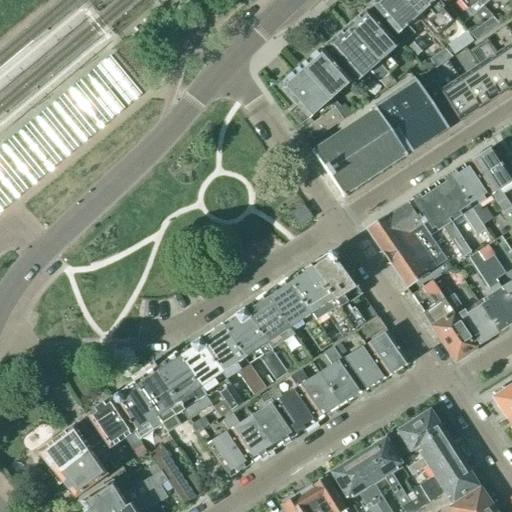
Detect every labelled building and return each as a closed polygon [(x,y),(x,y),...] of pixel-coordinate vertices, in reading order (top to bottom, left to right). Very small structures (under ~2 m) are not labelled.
[(160,0),(157,3),(163,11),(165,14),(182,0),(160,0)] [(407,28),(417,19),(400,0),(379,0),(372,7),(405,43),(414,35),(407,28)] [(400,0),(417,19),(428,9),(433,15),(426,22),(438,36),(453,22),(442,10),(444,9),(435,0),(400,0)] [(457,0),(472,17),(483,7),(476,0),(440,0),(443,3),(446,0),(457,0)] [(347,29),(394,83),(403,77),(386,57),(397,47),(366,12),(347,29)] [(486,24),(491,31),(499,26),(493,19),(486,24)] [(479,29),(484,36),(491,31),(486,24),(482,26),(479,29)] [(396,85),(394,83),(347,29),(327,47),(358,82),(370,71),(387,91),(396,85)] [(476,42),(484,36),(479,29),(470,35),(476,42)] [(446,50),(455,42),(447,31),(437,39),(446,50)] [(416,57),(426,48),(418,39),(408,48),(416,57)] [(511,45),(497,55),(511,77),(511,45)] [(445,51),(437,56),(441,61),(443,65),(452,58),(445,51)] [(300,70),(329,102),(349,84),(321,52),(300,70)] [(511,77),(497,55),(478,67),(498,97),(511,88),(511,77)] [(432,65),(436,70),(443,65),(437,56),(430,61),(432,65)] [(478,67),(459,80),(479,110),(498,97),(478,67)] [(308,121),(329,102),(300,70),(284,85),(283,92),(297,108),(290,114),(300,126),(307,120),(308,121)] [(448,130),(414,79),(371,107),(374,111),(372,113),(373,113),(363,120),(362,119),(360,121),(361,121),(350,128),(350,127),(348,129),(348,130),(338,136),(337,136),(335,137),(336,138),(325,145),(325,144),(323,145),(323,146),(314,152),(313,152),(311,153),(313,155),(342,196),(342,197),(343,199),(346,198),(345,197),(354,191),(355,191),(357,190),(356,189),(367,182),(368,183),(370,182),(369,181),(380,174),(380,175),(382,173),(392,166),(393,166),(395,165),(394,164),(404,158),(405,159),(407,157),(406,156),(410,153),(411,155),(413,153),(412,152),(422,145),(423,147),(424,146),(424,144),(434,138),(434,139),(436,138),(435,137),(445,130),(446,131),(448,130)] [(459,80),(440,93),(459,123),(479,110),(459,80)] [(341,108),(336,112),(343,121),(352,115),(344,105),(342,107),(341,108)] [(313,142),(343,121),(336,112),(335,109),(305,131),(313,142)] [(491,197),(491,198),(511,228),(511,209),(500,192),(511,183),(511,180),(491,149),(469,164),(491,197)] [(478,206),(491,198),(491,197),(469,164),(449,177),(482,227),(494,220),(486,208),(481,211),(478,206)] [(485,232),(482,227),(449,177),(428,191),(450,224),(451,224),(463,216),(476,237),(485,232)] [(464,257),(470,254),(451,224),(450,224),(428,191),(408,204),(430,238),(431,237),(443,230),(447,236),(449,235),(461,254),(462,254),(464,257)] [(447,261),(431,237),(430,238),(408,204),(387,218),(366,232),(406,290),(426,276),(426,275),(436,269),(447,261)] [(299,228),(312,219),(303,207),(291,216),(299,228)] [(478,253),(499,284),(506,280),(504,275),(505,274),(488,247),(478,253)] [(498,285),(499,284),(478,253),(468,260),(492,296),(479,304),(499,335),(511,326),(511,304),(502,290),(498,285)] [(310,268),(352,332),(363,324),(353,310),(351,312),(347,305),(362,296),(336,259),(337,258),(328,256),(328,257),(310,268)] [(352,332),(310,268),(301,274),(301,275),(289,283),(315,322),(325,316),(328,318),(341,339),(352,332)] [(499,335),(479,304),(466,313),(454,296),(452,297),(439,279),(433,284),(477,349),(499,335)] [(331,346),(315,322),(289,283),(288,283),(279,289),(267,297),(293,337),(303,330),(303,331),(306,333),(319,353),(331,346)] [(477,349),(433,284),(432,283),(412,298),(417,306),(430,297),(436,305),(424,315),(456,363),(477,349)] [(511,304),(511,283),(502,290),(511,304)] [(308,361),(293,337),(267,297),(266,298),(266,297),(256,303),(257,304),(244,312),(271,351),(281,345),(284,347),(297,368),(308,361)] [(286,375),(271,351),(244,312),(234,318),(222,327),(248,366),(258,360),(259,360),(262,362),(275,383),(286,375)] [(363,344),(385,329),(379,320),(357,335),(363,344)] [(264,390),(248,366),(222,327),(221,327),(212,333),(200,341),(226,381),(236,374),(236,375),(240,377),(252,398),(264,390)] [(367,346),(387,379),(410,366),(387,333),(367,346)] [(226,381),(200,341),(199,342),(199,341),(190,347),(190,348),(177,356),(210,407),(211,407),(204,396),(214,389),(214,390),(217,392),(224,402),(213,409),(220,419),(242,405),(226,381)] [(336,348),(341,356),(347,352),(341,345),(336,348)] [(365,394),(387,379),(367,346),(344,361),(365,394)] [(339,357),(341,356),(336,348),(334,349),(325,355),(332,367),(321,374),(342,408),(365,394),(344,361),(342,362),(339,357)] [(210,407),(177,356),(168,362),(155,371),(171,394),(190,420),(210,407)] [(171,394),(155,371),(155,370),(146,376),(134,385),(161,427),(183,412),(189,421),(190,420),(171,394)] [(342,408),(321,374),(309,382),(301,371),(289,379),(298,389),(299,388),(320,422),(342,408)] [(161,427),(134,385),(133,385),(124,391),(111,399),(111,400),(112,400),(139,441),(143,446),(140,440),(161,427)] [(299,388),(298,389),(283,398),(276,388),(269,392),(297,436),(320,422),(299,388)] [(509,420),(511,417),(511,388),(493,401),(502,414),(504,413),(509,420)] [(274,451),(297,436),(269,392),(260,398),(266,409),(253,417),(274,451)] [(134,452),(143,446),(139,441),(112,400),(111,400),(88,417),(104,442),(109,450),(124,440),(134,452)] [(409,453),(442,432),(429,413),(399,433),(406,444),(395,451),(400,459),(409,453)] [(104,442),(88,417),(87,418),(85,416),(75,423),(85,438),(82,441),(73,428),(37,455),(56,477),(104,442)] [(274,451),(253,417),(240,426),(233,416),(222,423),(229,433),(230,432),(251,465),(274,451)] [(197,435),(208,427),(203,419),(191,426),(192,432),(197,435)] [(229,479),(251,465),(230,432),(229,433),(208,446),(229,479)] [(427,468),(454,451),(448,443),(449,440),(446,436),(443,435),(442,432),(409,453),(409,454),(410,455),(416,452),(422,460),(407,470),(412,477),(427,468)] [(96,461),(109,450),(104,442),(56,477),(75,500),(108,477),(96,461)] [(417,500),(412,492),(411,493),(412,494),(406,497),(399,487),(392,475),(402,469),(385,442),(383,443),(380,442),(376,445),(375,448),(367,453),(384,480),(403,509),(417,500)] [(417,500),(465,469),(460,461),(461,458),(458,454),(455,453),(454,451),(427,468),(433,478),(423,485),(412,492),(417,500)] [(374,486),(384,480),(367,453),(366,454),(363,453),(358,456),(358,459),(350,464),(380,511),(390,511),(381,497),(374,486)] [(380,511),(350,464),(342,468),(339,468),(335,471),(334,473),(332,475),(349,502),(359,495),(367,507),(369,511),(380,511)] [(465,469),(417,500),(403,509),(404,511),(414,511),(443,494),(450,505),(477,488),(475,485),(476,483),(473,478),(470,478),(465,469)] [(85,511),(122,511),(160,488),(167,483),(161,473),(122,498),(113,483),(79,504),(85,511)] [(305,492),(317,511),(345,511),(346,511),(326,479),(324,480),(322,476),(311,483),(313,487),(305,492)] [(182,479),(180,480),(171,486),(170,486),(183,507),(196,499),(182,479)] [(160,488),(122,511),(145,511),(166,499),(160,488)] [(493,511),(489,505),(490,504),(490,503),(490,502),(490,501),(490,500),(485,494),(485,493),(483,493),(482,493),(481,494),(479,491),(450,510),(451,511),(493,511)] [(317,511),(305,492),(295,498),(293,494),(279,503),(284,511),(282,511),(317,511)]
